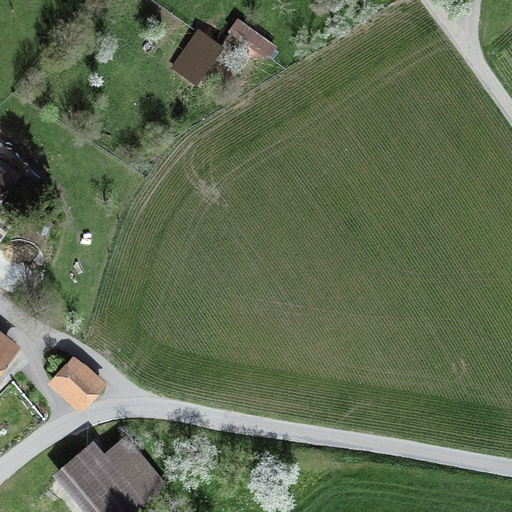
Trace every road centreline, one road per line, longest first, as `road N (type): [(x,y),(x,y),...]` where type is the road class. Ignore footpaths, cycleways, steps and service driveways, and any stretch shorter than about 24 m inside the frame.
road 1 (unclassified): [(511,467),(126,406),(68,423),(0,470)]
road 2 (unclassified): [(430,0),(511,110)]
